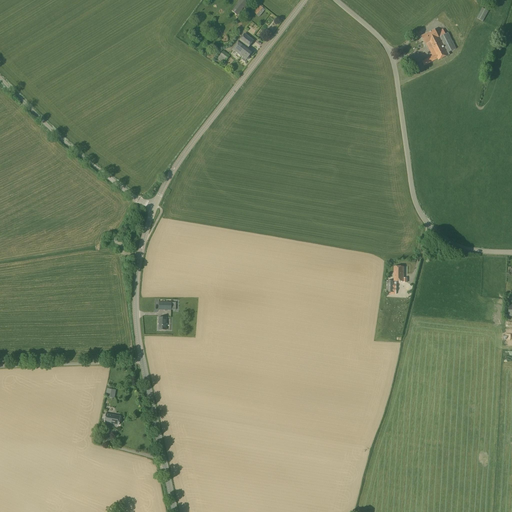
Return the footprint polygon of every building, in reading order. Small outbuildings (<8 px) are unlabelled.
[(243,8),(244,9),(249,4),(244,0),(240,0),(232,11),(237,16),(243,8)] [(483,22),(489,12),(488,11),(490,8),(486,5),(484,9),(482,8),(477,18),(483,22)] [(254,12),(256,13),(257,14),(262,8),(259,6),(254,12)] [(435,30),(429,33),(431,36),(430,37),(433,41),(446,35),(446,34),(445,35),(442,30),(440,32),(440,31),(436,33),(435,30)] [(431,36),(429,33),(422,36),(426,45),(432,56),(422,61),(424,66),(438,60),(439,61),(448,56),(450,55),(449,53),(456,49),(448,33),(446,34),(446,35),(433,41),(430,37),(431,36)] [(239,41),(233,50),(243,58),(241,60),(244,62),(246,60),(253,52),(248,48),(254,41),(245,34),(239,41)] [(229,56),(223,51),(218,58),(224,63),(229,56)] [(394,267),(394,281),(388,281),(387,281),(387,293),(396,293),(396,282),(403,282),(403,283),(407,283),(407,278),(404,278),(404,267),(394,267)] [(159,302),(159,310),(171,311),(171,302),(159,302)] [(116,390),(107,389),(105,397),(114,399),(116,390)] [(106,414),(104,423),(118,426),(120,417),(106,414)]
